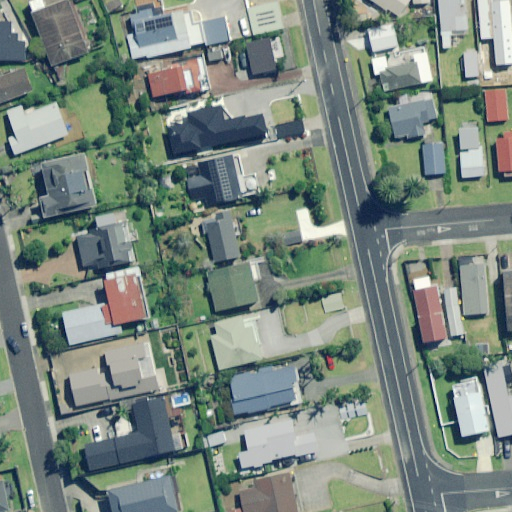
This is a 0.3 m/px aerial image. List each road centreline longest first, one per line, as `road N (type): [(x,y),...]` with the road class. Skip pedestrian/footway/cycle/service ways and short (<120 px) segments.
road 1 (secondary): [(421,497),(362,231)]
road 2 (residential): [(54,511),(0,268)]
road 3 (secondary): [(362,231),(314,0)]
road 4 (residential): [(362,231),(511,219)]
